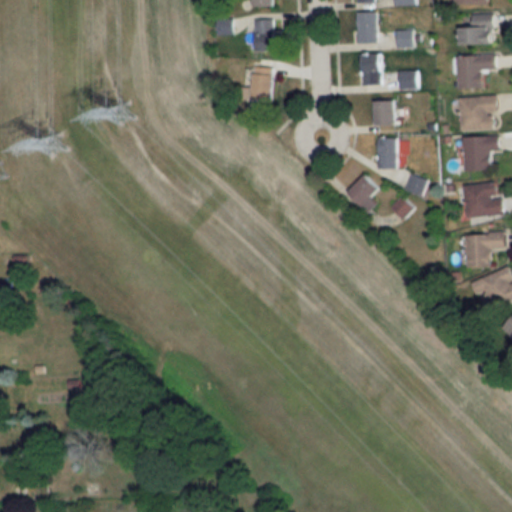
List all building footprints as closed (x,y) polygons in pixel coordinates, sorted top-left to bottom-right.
[(360,43),(378,42),(378,11),(359,12),(360,43)] [(462,14),(462,44),(496,44),(496,14),(462,14)] [(257,19),(257,50),(276,50),(276,19),(257,19)] [(415,46),(415,30),(397,30),(397,46),(415,46)] [(382,83),(382,53),(364,53),(364,83),(382,83)] [(484,69),(498,69),(498,54),(459,55),(460,89),(484,88),(484,69)] [(255,67),(255,98),(275,98),(275,67),(255,67)] [(418,87),(418,70),(402,70),(402,87),(418,87)] [(462,130),(497,129),(497,111),(499,111),(498,96),(462,97),(462,130)] [(377,124),(397,124),(397,100),(377,100),(377,124)] [(466,172),(493,170),(493,150),(502,150),(501,136),(465,137),(466,172)] [(380,137),(380,167),(399,167),(399,137),(380,137)] [(374,196),(382,189),(367,174),(350,191),(371,212),(380,202),(374,196)] [(422,194),(428,180),(413,174),(407,188),(422,194)] [(466,185),(469,218),(505,214),(501,181),(466,185)] [(393,205),(405,217),(415,207),(403,196),(393,205)] [(493,266),(492,250),(507,249),(507,233),(467,234),(468,267),(493,266)] [(511,300),(511,269),(511,268),(473,281),(478,297),(488,293),(493,307),(511,300)] [(511,319),(503,328),(511,336),(511,319)] [(86,456),(86,446),(70,447),(70,457),(86,456)]
